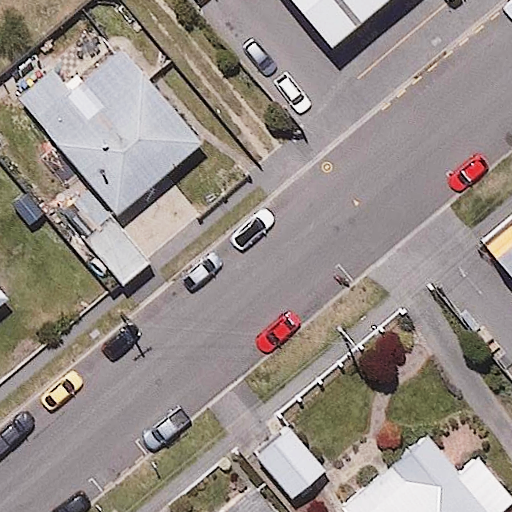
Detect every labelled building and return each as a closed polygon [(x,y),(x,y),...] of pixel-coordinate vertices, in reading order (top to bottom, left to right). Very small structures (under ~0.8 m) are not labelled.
[(297,0),(324,32),(362,0),(297,0)] [(11,87),(89,178),(55,207),(121,284),(155,255),(116,209),(200,136),(118,40),(98,56),(84,40),(61,61),(53,51),(11,87)] [(511,220),(480,248),(511,286),(511,220)] [(296,497),(331,467),(287,416),(252,445),(296,497)] [(424,429),(335,501),(344,511),(495,511),(511,499),(511,488),(475,443),(451,463),(424,429)] [(273,511),(249,482),(212,511),(273,511)]
